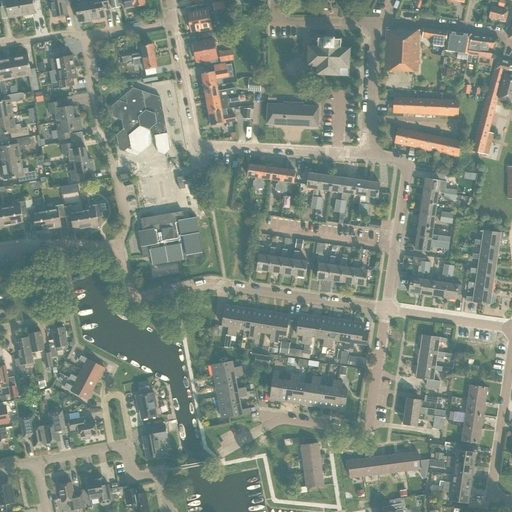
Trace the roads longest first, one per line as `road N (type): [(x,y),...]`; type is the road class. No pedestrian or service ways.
road 1 (residential): [(386,311),(224,288),(139,304),(120,247)]
road 2 (residential): [(370,153),(198,148),(174,23)]
road 3 (residential): [(223,453),(266,427),(262,417),(370,424),(386,311)]
road 4 (residential): [(386,311),(408,163),(370,153)]
road 5 (residential): [(511,501),(489,498),(511,351)]
road 6 (residential): [(370,153),(372,22)]
road 7 (residential): [(511,48),(503,35),(389,22)]
road 8 (residential): [(511,330),(386,311)]
road 9 (residential): [(372,22),(272,22),(273,0)]
road 10 (residential): [(0,250),(120,247)]
